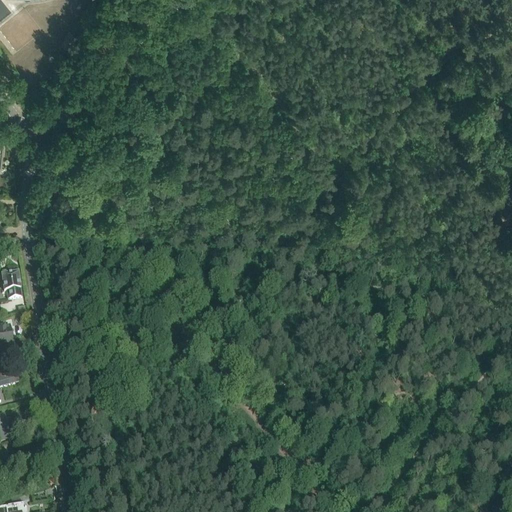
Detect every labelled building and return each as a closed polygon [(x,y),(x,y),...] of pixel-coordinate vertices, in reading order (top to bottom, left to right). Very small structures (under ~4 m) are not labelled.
[(70,31),(62,43),(68,47),(76,35),(70,31)] [(2,275),(1,275),(4,292),(6,292),(8,301),(21,299),(20,290),(21,290),(18,273),(7,275),(7,272),(2,273),(2,275)] [(6,328),(0,328),(0,353),(14,351),(12,338),(13,337),(13,334),(11,333),(11,331),(7,332),(6,328)] [(0,402),(0,403),(0,401),(0,388),(19,383),(17,375),(0,379),(0,402)] [(12,509),(0,510),(0,511),(24,511),(24,507),(23,507),(23,503),(11,507),(12,509)]
